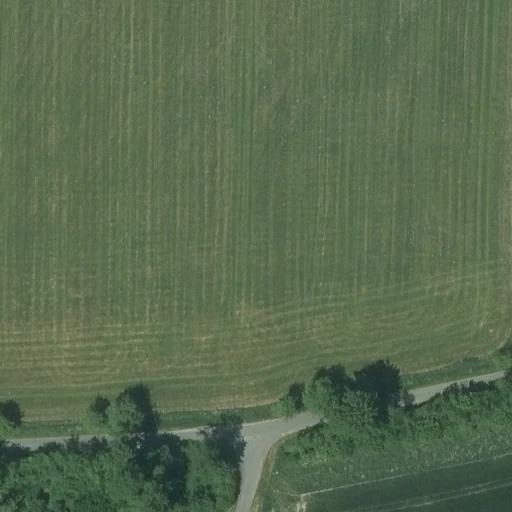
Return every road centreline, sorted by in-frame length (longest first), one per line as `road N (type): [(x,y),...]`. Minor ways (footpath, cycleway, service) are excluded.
road 1 (unclassified): [(250,437),(511,378)]
road 2 (unclassified): [(0,448),(250,437)]
